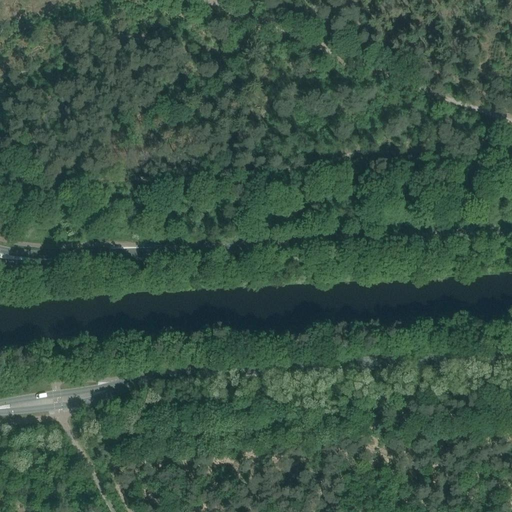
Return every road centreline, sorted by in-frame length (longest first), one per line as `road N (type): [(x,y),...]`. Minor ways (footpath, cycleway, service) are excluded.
road 1 (track): [(10,186),(276,173),(358,154),(511,141)]
road 2 (tertiary): [(18,258),(511,235)]
road 3 (unclassified): [(114,389),(186,371),(511,355)]
road 4 (track): [(511,123),(344,55)]
road 5 (track): [(344,55),(213,3)]
